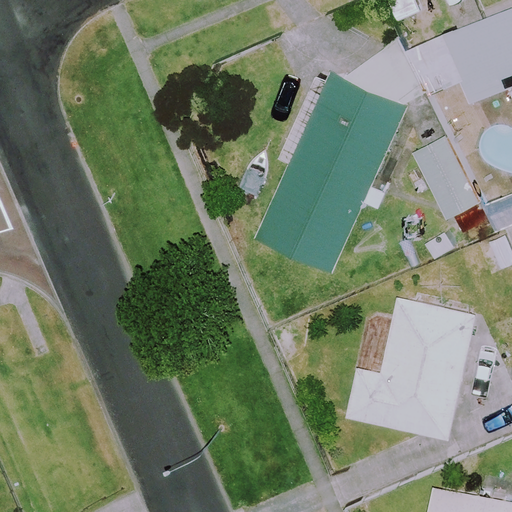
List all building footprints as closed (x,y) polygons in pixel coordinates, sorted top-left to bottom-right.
[(511,5),(406,52),(420,97),(464,78),(475,103),(511,86),(511,5)] [(333,80),(316,72),(278,153),(295,161),(262,233),(338,269),(417,98),(420,97),(406,52),(396,48),(351,72),(339,67),(333,80)] [(486,205),(451,137),(420,153),(455,221),(486,205)] [(511,229),(491,239),(510,279),(511,277),(511,229)] [(485,309),(404,292),(387,368),(364,363),(353,413),(452,434),(468,354),(475,355),(485,309)] [(511,511),(511,496),(438,483),(433,511),(511,511)]
